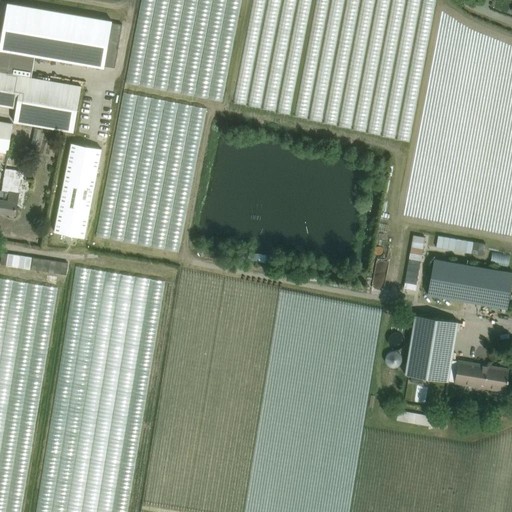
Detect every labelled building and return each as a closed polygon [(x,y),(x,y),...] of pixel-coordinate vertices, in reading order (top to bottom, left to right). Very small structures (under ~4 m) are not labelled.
[(151,0),(144,50),(155,52),(169,55),(169,57),(184,59),(199,61),(198,62),(212,64),(221,0),(151,0)] [(226,67),(236,3),(224,1),(215,65),(226,67)] [(7,3),(2,31),(10,33),(7,51),(103,68),(111,21),(7,3)] [(111,23),(103,66),(114,68),(121,25),(111,23)] [(139,57),(132,117),(140,118),(145,73),(149,73),(151,59),(139,57)] [(153,60),(144,123),(153,124),(162,61),(153,60)] [(176,161),(191,68),(183,67),(170,144),(174,144),(173,152),(171,152),(170,160),(176,161)] [(79,85),(20,74),(0,70),(0,104),(15,107),(12,120),(71,131),(79,85)] [(197,70),(185,143),(193,145),(206,71),(197,70)] [(0,120),(0,150),(7,152),(12,122),(0,120)] [(54,232),(84,238),(101,149),(71,143),(54,232)] [(25,180),(25,176),(26,172),(5,168),(0,196),(0,212),(14,215),(20,179),(25,180)] [(446,257),(473,259),(473,248),(447,247),(446,257)] [(262,254),(261,264),(273,264),(273,254),(262,254)] [(511,277),(511,272),(434,259),(414,255),(407,291),(507,309),(511,277)] [(390,290),(395,265),(384,262),(379,288),(390,290)] [(451,360),(458,321),(414,314),(404,374),(505,391),(508,369),(451,360)] [(420,404),(433,406),(435,388),(422,386),(420,404)] [(404,423),(439,430),(441,419),(406,412),(404,423)]
